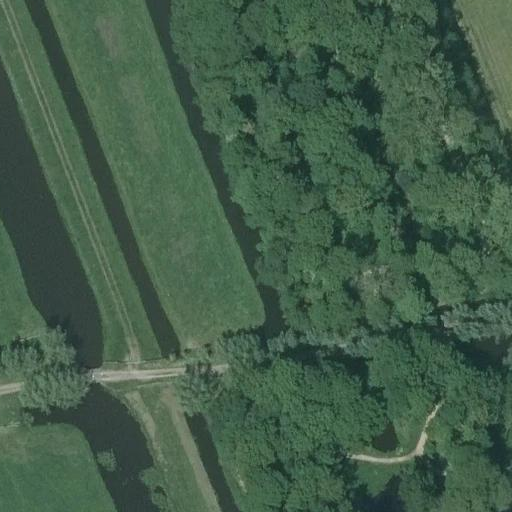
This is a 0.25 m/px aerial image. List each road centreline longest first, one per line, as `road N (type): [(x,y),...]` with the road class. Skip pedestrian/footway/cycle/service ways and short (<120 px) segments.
road 1 (track): [(197,511),(0,2)]
road 2 (track): [(0,391),(205,371),(419,335)]
